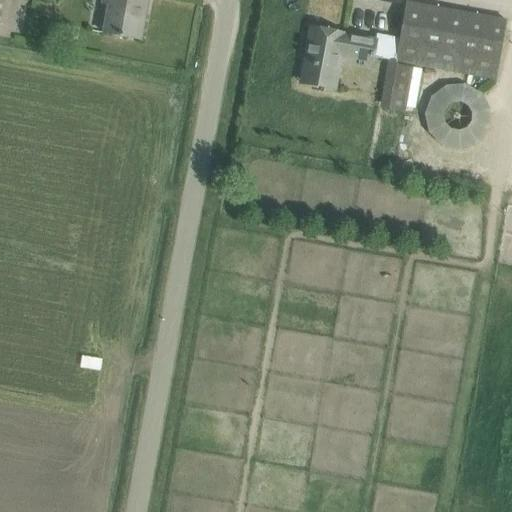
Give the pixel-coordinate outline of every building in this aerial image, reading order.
[(117,36),(136,39),(142,9),(146,9),(147,0),(108,0),(102,33),(117,36)] [(405,3),(395,62),(495,80),(506,21),(405,3)] [(373,58),(376,40),(310,28),(305,54),(310,55),(304,84),(334,90),(341,52),(373,58)] [(395,63),(386,110),(402,113),(410,66),(395,63)] [(420,135),(475,153),(493,98),(439,80),(420,135)]
